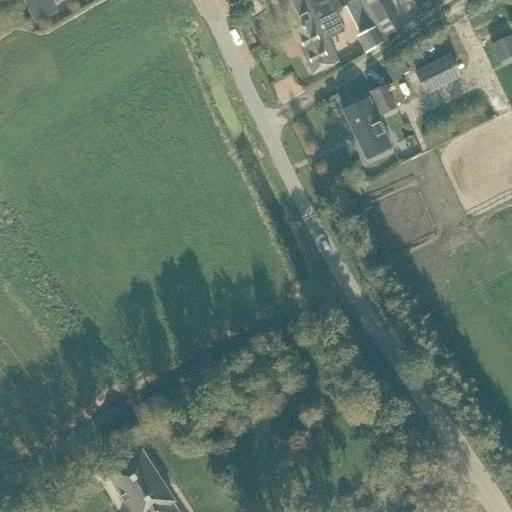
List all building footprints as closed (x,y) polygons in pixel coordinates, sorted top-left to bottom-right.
[(21,0),(33,23),(58,10),(52,0),(21,0)] [(293,33),(318,21),(319,21),(345,7),(349,6),(348,5),(345,0),(312,0),(308,2),(307,0),(276,0),(283,12),(293,33)] [(363,9),(358,0),(357,0),(348,5),(349,6),(345,7),(359,35),(374,28),(363,9)] [(358,0),(363,9),(374,28),(374,29),(375,28),(381,40),(401,28),(384,0),(358,0)] [(313,75),(338,63),(338,62),(328,39),(335,36),(331,28),(324,31),(319,21),(318,21),(293,33),(302,54),(313,75)] [(375,28),(374,29),(374,28),(359,35),(356,36),(366,55),(384,44),(381,40),(375,28)] [(511,42),(509,36),(490,45),(495,56),(499,63),(511,56),(511,42)] [(450,54),(414,72),(426,96),(462,78),(450,54)] [(406,67),(402,60),(386,70),(394,83),(402,78),(398,72),(406,67)] [(382,115),(396,108),(386,86),(371,93),(382,115)] [(366,160),(392,148),(368,99),(343,111),(366,160)] [(174,502),(142,451),(107,472),(132,511),(178,511),(172,503),(174,502)]
